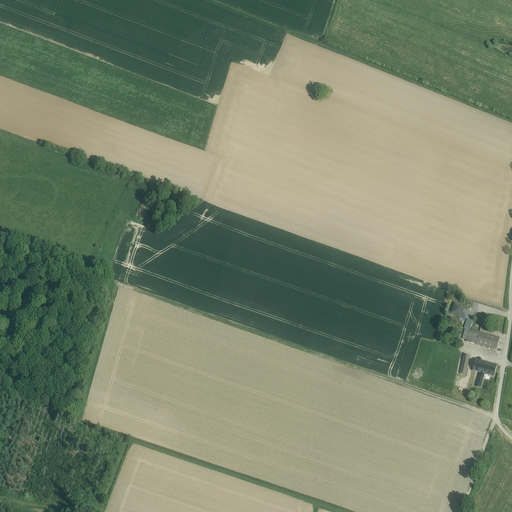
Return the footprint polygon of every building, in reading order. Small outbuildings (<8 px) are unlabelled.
[(470,310),(455,305),(451,314),(466,320),(470,310)] [(473,322),(467,320),(464,328),(470,330),(473,322)] [(476,345),(480,333),(470,330),(466,342),(476,345)] [(500,339),(480,333),(476,345),(496,351),(500,339)] [(460,372),(464,355),(452,352),(446,376),(452,378),(454,371),(460,372)] [(465,375),(469,356),(464,355),(460,372),(460,374),(465,375)] [(480,373),(485,374),(494,377),(497,366),(476,360),(472,371),(480,373)] [(485,374),(480,373),(476,387),(481,388),(485,374)]
